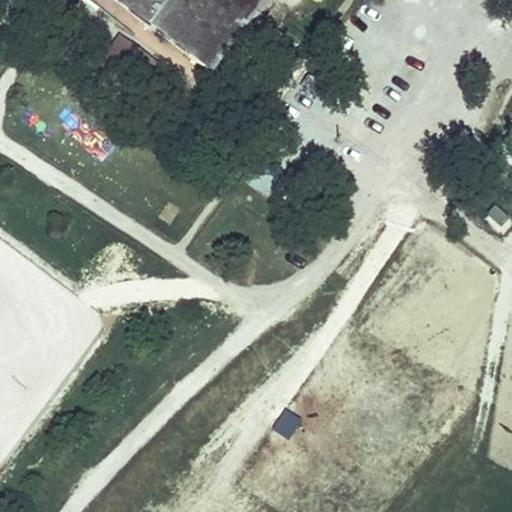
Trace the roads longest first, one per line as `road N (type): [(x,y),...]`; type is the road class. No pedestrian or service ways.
road 1 (track): [(281,0),(297,105),(420,194),(337,249),(246,331),(69,511)]
road 2 (track): [(0,142),(262,317)]
road 3 (track): [(511,38),(420,194),(511,265)]
